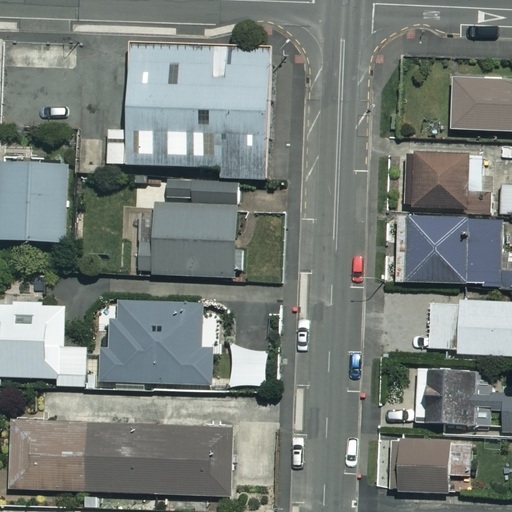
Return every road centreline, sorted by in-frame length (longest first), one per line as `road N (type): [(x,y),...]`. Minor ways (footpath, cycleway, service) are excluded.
road 1 (tertiary): [(324,511),(343,2)]
road 2 (residential): [(511,10),(343,2)]
